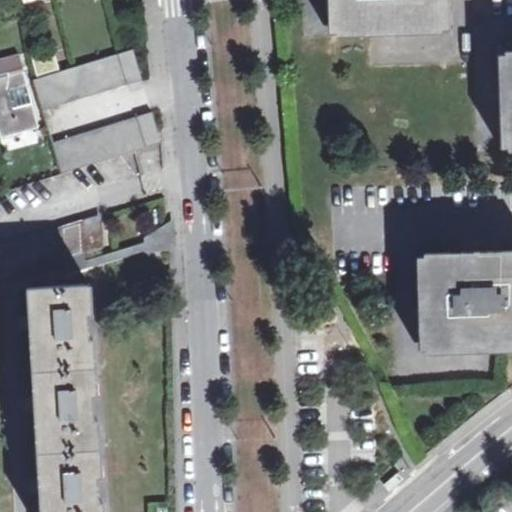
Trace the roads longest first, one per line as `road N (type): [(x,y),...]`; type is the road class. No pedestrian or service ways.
road 1 (unclassified): [(208,511),(177,0)]
road 2 (tertiary): [(511,432),(410,511)]
